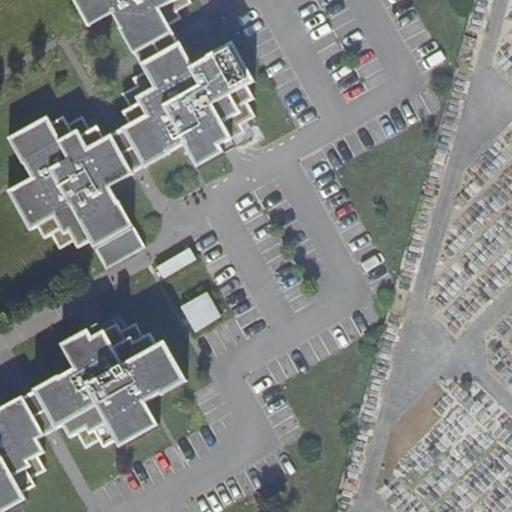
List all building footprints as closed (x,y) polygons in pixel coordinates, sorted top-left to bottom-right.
[(143,250),(130,227),(123,232),(109,206),(115,204),(111,196),(106,189),(132,176),(143,170),(137,159),(163,146),(167,153),(183,145),(192,141),(204,164),(223,155),(219,147),(242,135),(238,127),(231,113),(247,105),(254,101),(247,87),(254,84),(238,53),(213,67),(209,60),(196,68),(187,73),(174,49),(179,46),(173,35),(169,27),(180,21),(176,14),(168,0),(75,0),(84,17),(109,4),(113,12),(115,16),(117,20),(123,31),(130,27),(142,51),(137,54),(143,66),(147,74),(134,81),(138,89),(124,96),(131,110),(123,114),(130,128),(123,132),(112,138),(104,142),(98,130),(90,134),(76,142),(68,126),(64,118),(50,125),(47,120),(18,135),(31,160),(24,164),(29,173),(30,175),(32,179),(37,188),(12,201),(29,231),(36,227),(44,240),(51,237),(59,251),(74,242),(78,250),(90,244),(104,270),(143,250)] [(168,0),(176,14),(192,5),(189,0),(168,0)] [(109,4),(84,17),(88,25),(113,12),(109,4)] [(130,27),(123,31),(121,32),(133,55),(133,56),(137,54),(142,51),(130,27)] [(187,73),(196,68),(183,44),(179,46),(174,49),(187,73)] [(208,58),(209,60),(213,67),(238,53),(233,45),(208,58)] [(231,113),(238,127),(254,119),(247,105),(231,113)] [(76,142),(90,134),(85,125),(82,119),(68,126),(76,142)] [(21,165),(24,164),(31,160),(18,135),(8,140),(21,165)] [(197,168),(204,164),(192,141),(183,145),(194,169),(197,168)] [(137,159),(143,170),(169,157),(167,153),(163,146),(137,159)] [(7,192),(12,201),(37,188),(32,179),(7,192)] [(123,232),(130,227),(116,203),(115,204),(109,206),(123,232)] [(211,290),(185,305),(198,329),(224,315),(211,290)] [(0,511),(1,511),(22,501),(18,494),(32,487),(29,479),(43,471),(34,457),(42,452),(35,441),(43,437),(46,435),(54,431),(56,429),(60,427),(67,439),(73,435),(81,449),(96,441),(100,448),(113,441),(117,447),(146,431),(133,408),(141,404),(151,398),(157,395),(153,386),(179,372),(163,344),(154,348),(147,335),(140,339),(126,347),(119,334),(119,333),(115,326),(89,340),(86,333),(67,343),(80,367),(71,372),(56,380),(61,389),(37,402),(31,392),(22,397),(20,398),(26,408),(3,420),(0,415),(0,511)] [(126,347),(140,339),(133,326),(127,329),(119,334),(126,347)] [(58,348),(71,372),(80,367),(67,343),(62,346),(58,348)] [(153,386),(157,395),(158,396),(184,382),(179,372),(153,386)] [(61,389),(56,380),(55,378),(34,390),(31,392),(37,402),(61,389)] [(0,409),(0,415),(3,420),(26,408),(20,398),(0,409)] [(133,408),(146,431),(154,426),(141,404),(133,408)]
